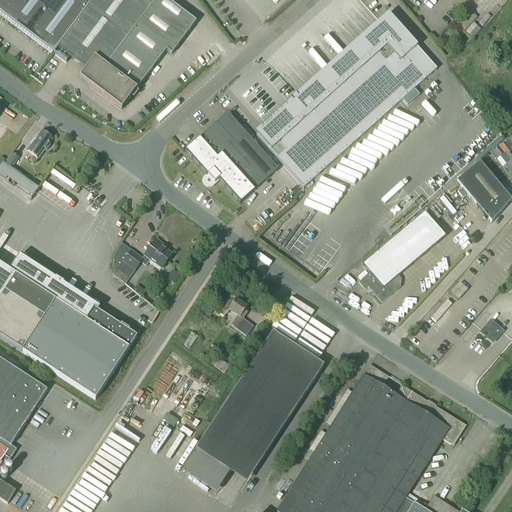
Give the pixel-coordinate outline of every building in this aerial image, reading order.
[(0,0),(0,14),(53,54),(57,49),(86,71),(79,80),(121,111),(166,52),(171,56),(196,24),(163,0),(0,0)] [(464,33),(477,19),(463,7),(459,11),(464,16),(456,26),(464,33)] [(292,105),(256,137),(303,190),(436,71),(389,18),(382,24),(299,99),(297,100),(294,97),(289,102),(292,105)] [(340,19),(336,22),(349,35),(353,32),(340,19)] [(211,173),(218,181),(239,205),(278,171),(227,115),(185,153),(206,177),(211,173)] [(38,160),(44,152),(45,152),(46,152),(50,147),(50,145),(49,145),(52,141),(41,133),(35,141),(34,140),(30,146),(31,147),(27,153),(38,160)] [(498,159),(499,158),(507,168),(511,174),(511,155),(511,153),(511,152),(511,151),(510,149),(511,148),(511,145),(508,140),(504,143),(499,148),(493,152),(498,159)] [(11,171),(19,159),(12,155),(4,166),(11,171)] [(491,224),(511,202),(479,164),(456,183),(491,224)] [(8,176),(30,193),(36,186),(13,169),(8,176)] [(289,185),(285,192),(293,198),(298,191),(289,185)] [(446,218),(438,209),(442,205),(435,198),(427,206),(434,213),(434,214),(442,222),(446,218)] [(444,198),(441,201),(454,217),(457,214),(444,198)] [(398,277),(444,238),(424,215),(378,254),(398,277)] [(447,230),(450,234),(458,228),(455,224),(447,230)] [(301,260),(322,241),(318,236),(317,236),(312,231),(291,250),(296,254),(301,260)] [(459,247),(468,241),(466,237),(457,243),(459,247)] [(161,270),(172,256),(162,249),(163,247),(156,242),(142,261),(131,253),(123,264),(123,263),(113,277),(125,286),(141,264),(146,268),(150,262),(161,270)] [(115,258),(121,248),(117,245),(111,256),(115,258)] [(363,267),(367,272),(369,275),(358,284),(365,292),(368,289),(381,305),(397,292),(390,284),(398,277),(378,254),(363,267)] [(120,328),(96,312),(98,308),(99,308),(93,304),(93,305),(93,306),(25,262),(26,261),(26,260),(21,257),(20,258),(19,257),(9,273),(0,267),(0,339),(22,354),(95,402),(128,351),(136,338),(128,333),(129,331),(120,326),(120,327),(120,328)] [(342,276),(339,280),(349,286),(352,281),(342,276)] [(357,284),(353,288),(360,295),(364,292),(357,284)] [(458,301),(467,291),(459,285),(451,294),(458,301)] [(245,338),(253,328),(242,320),(247,314),(245,312),(247,309),(234,300),(235,299),(229,295),(216,313),(224,318),(229,311),(237,317),(230,327),(245,338)] [(451,306),(447,302),(431,320),(435,324),(451,306)] [(201,312),(209,317),(214,309),(205,304),(201,312)] [(492,342),(500,333),(490,324),(487,328),(489,329),(484,335),(492,342)] [(191,334),(183,347),(189,351),(197,338),(191,334)] [(195,453),(180,475),(214,497),(229,475),(246,486),(323,368),(272,335),(195,453)] [(213,368),(224,376),(229,368),(219,360),(213,368)] [(10,447),(46,392),(0,361),(0,500),(7,505),(14,493),(0,483),(0,475),(16,451),(10,447)] [(456,511),(433,497),(427,508),(421,509),(420,509),(405,500),(442,441),(449,446),(453,445),(463,429),(462,426),(401,387),(395,397),(381,389),(388,379),(369,367),(277,511),(461,511),(462,511),(461,511),(456,511)] [(64,429),(69,420),(64,418),(60,426),(64,429)] [(169,480),(166,484),(179,493),(182,488),(169,480)] [(65,487),(71,492),(76,486),(71,481),(65,487)] [(72,496),(69,503),(74,506),(77,499),(72,496)]
